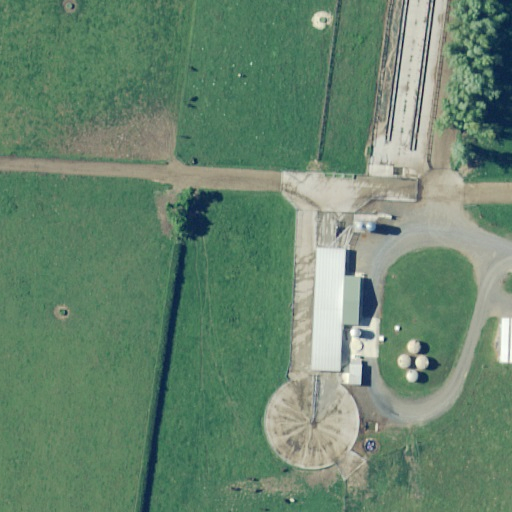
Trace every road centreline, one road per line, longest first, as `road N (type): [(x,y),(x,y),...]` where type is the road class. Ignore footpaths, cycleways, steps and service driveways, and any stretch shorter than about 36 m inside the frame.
road 1 (track): [(455,194),(0,169)]
road 2 (track): [(476,0),(455,194)]
